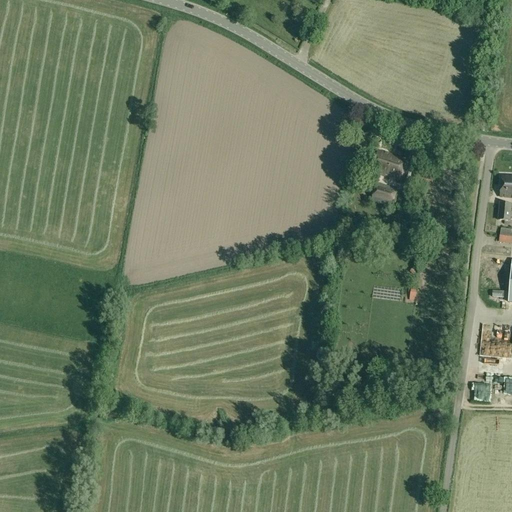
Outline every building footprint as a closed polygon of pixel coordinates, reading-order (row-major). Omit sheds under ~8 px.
[(372,173),(399,180),(405,159),(378,152),(372,173)] [(430,168),(419,167),(417,177),(425,178),(425,181),(432,182),(434,170),(430,168)] [(500,197),(511,198),(511,177),(502,176),(500,197)] [(392,208),(398,189),(376,184),(371,202),(392,208)] [(510,221),(511,205),(500,204),(498,220),(510,221)] [(511,237),(511,230),(501,229),(500,236),(511,237)]
